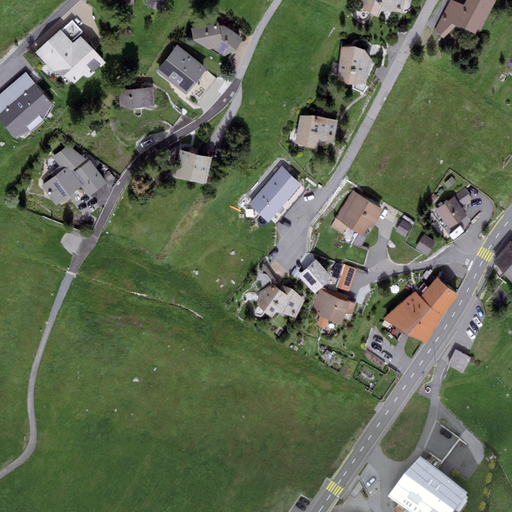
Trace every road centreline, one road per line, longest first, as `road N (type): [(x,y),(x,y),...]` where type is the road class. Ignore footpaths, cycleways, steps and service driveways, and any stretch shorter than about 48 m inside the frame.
road 1 (residential): [(79,257),(133,166),(227,94),(278,0)]
road 2 (residential): [(285,251),(348,158),(431,0)]
road 3 (primary): [(511,216),(363,446)]
road 4 (track): [(79,257),(42,342),(29,448),(0,474)]
